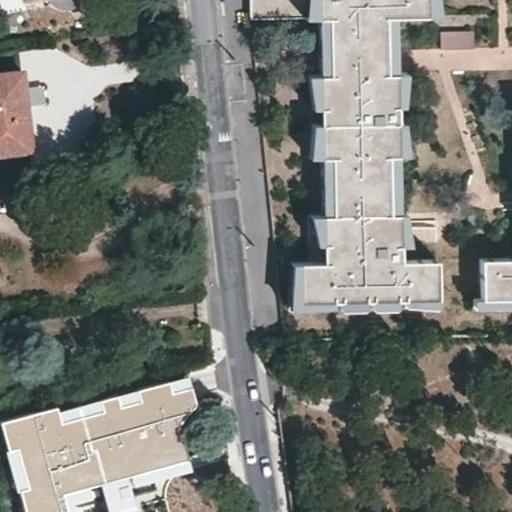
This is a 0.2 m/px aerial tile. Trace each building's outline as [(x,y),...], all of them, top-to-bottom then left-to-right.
[(426,0),(249,0),(250,22),(316,20),(326,20),(327,77),(317,77),(318,110),(318,125),(319,158),(329,158),(330,217),(320,217),(320,247),(321,264),(297,265),(297,304),(332,304),(339,303),(364,303),(370,303),(395,302),(402,302),(437,302),(436,262),(399,263),(398,216),(388,216),(387,157),(397,157),(397,124),(397,109),(396,76),(386,76),(385,19),(395,19),(426,18),(426,0)] [(437,18),(436,0),(426,0),(426,18),(437,18)] [(396,76),(395,19),(385,19),(386,76),(396,76)] [(327,77),(326,20),(316,20),(317,77),(327,77)] [(473,34),(439,35),(440,53),(473,52),(473,34)] [(23,68),(0,70),(0,156),(34,152),(23,68)] [(406,75),(396,76),(397,109),(403,109),(406,75)] [(318,110),(317,77),(306,77),(310,111),(318,110)] [(397,124),(397,157),(407,157),(403,124),(397,124)] [(307,159),(319,158),(318,125),(311,125),(307,159)] [(398,216),(397,157),(387,157),(388,216),(398,216)] [(319,158),(320,217),(330,217),(329,158),(319,158)] [(320,247),(320,217),(308,218),(314,247),(320,247)] [(511,260),(479,261),(479,301),(511,299),(511,260)] [(297,304),(297,265),(288,265),(288,314),(298,314),(297,304)] [(511,299),(479,301),(480,311),(511,309),(511,299)] [(480,311),(479,301),(471,301),(472,311),(480,311)] [(396,312),(395,302),(370,303),(370,313),(396,312)] [(437,312),(437,302),(402,302),(403,312),(437,312)] [(364,313),(364,303),(339,303),(339,313),(364,313)] [(332,304),(297,304),(298,314),(332,314),(332,304)] [(186,373),(99,397),(101,408),(60,419),(57,409),(55,404),(0,418),(0,422),(7,448),(15,445),(26,485),(18,487),(18,488),(24,511),(67,511),(58,478),(64,476),(68,489),(87,484),(99,480),(125,473),(129,472),(187,456),(177,421),(194,401),(186,373)] [(57,409),(60,419),(101,408),(99,397),(57,409)] [(26,485),(15,445),(7,448),(4,448),(15,489),(18,488),(18,487),(26,485)] [(190,467),(187,456),(129,472),(132,483),(190,467)] [(129,493),(130,492),(125,473),(99,480),(104,499),(112,497),(109,486),(126,482),(129,493)] [(58,478),(67,511),(75,511),(72,500),(90,495),(87,484),(68,489),(64,476),(58,478)] [(126,482),(109,486),(112,497),(129,493),(126,482)] [(107,511),(135,511),(130,492),(129,493),(112,497),(104,499),(107,511)]
